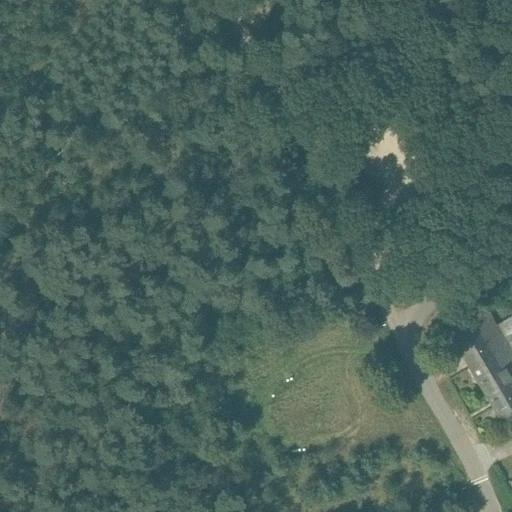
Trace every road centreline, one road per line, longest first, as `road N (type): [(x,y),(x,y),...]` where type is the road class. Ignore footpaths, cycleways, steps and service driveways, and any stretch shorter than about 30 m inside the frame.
road 1 (unclassified): [(493,511),(407,341),(421,311),(511,264)]
road 2 (track): [(407,341),(263,81)]
